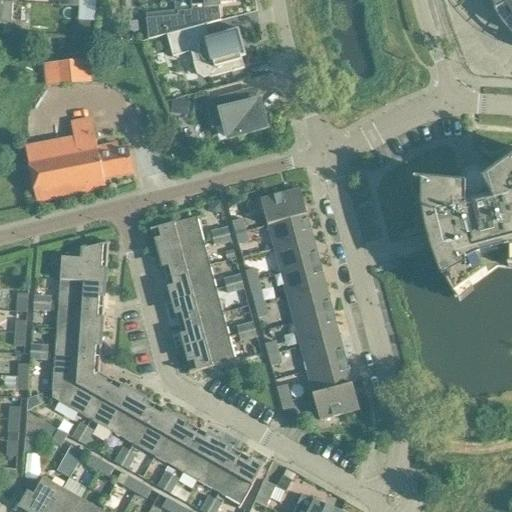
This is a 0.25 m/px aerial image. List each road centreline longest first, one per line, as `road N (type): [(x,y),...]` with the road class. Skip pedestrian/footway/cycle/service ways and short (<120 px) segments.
road 1 (residential): [(126,208),(170,380),(375,495)]
road 2 (residential): [(399,482),(395,406),(326,153)]
road 3 (residential): [(126,208),(326,153)]
road 4 (residential): [(279,0),(326,153)]
road 5 (residential): [(326,153),(450,100)]
road 6 (residential): [(0,240),(126,208)]
